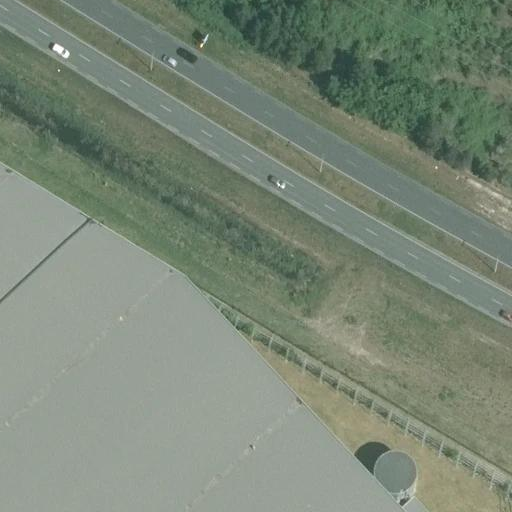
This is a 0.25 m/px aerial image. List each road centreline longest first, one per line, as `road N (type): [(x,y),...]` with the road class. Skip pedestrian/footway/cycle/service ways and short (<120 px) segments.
road 1 (primary): [(0,15),(336,228),(511,324)]
road 2 (primary): [(511,250),(87,0)]
